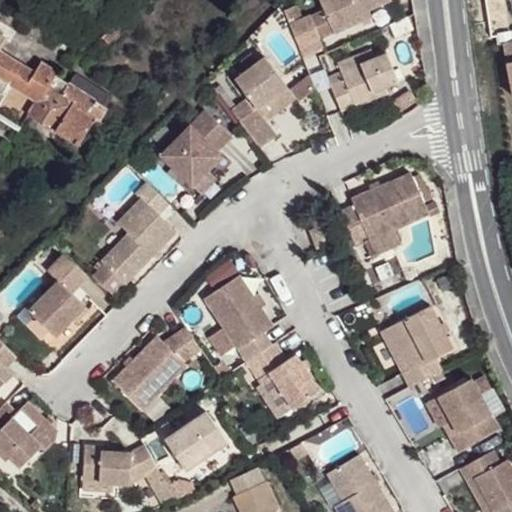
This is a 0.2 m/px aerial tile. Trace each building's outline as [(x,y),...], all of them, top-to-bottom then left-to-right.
[(314,0),(328,31),(362,14),(361,7),(374,0),(314,0)] [(33,69),(0,49),(0,109),(12,86),(37,101),(48,84),(50,76),(33,69)] [(337,65),(339,73),(374,57),(370,51),(337,65)] [(341,78),(329,84),(341,112),(376,98),(374,91),(385,88),(398,82),(386,53),(374,57),(339,73),(341,78)] [(243,97),(227,109),(258,149),(275,136),(263,122),(254,111),(281,88),(260,58),(229,78),(243,97)] [(56,68),(38,59),(33,69),(50,76),(56,68)] [(105,104),(66,82),(60,91),(93,110),(92,116),(98,119),(105,104)] [(60,91),(48,84),(37,101),(30,111),(81,137),(92,116),(93,110),(60,91)] [(281,88),(254,111),(263,122),(290,98),(281,88)] [(228,135),(201,110),(158,156),(191,185),(205,171),(218,155),(214,150),(228,135)] [(212,179),(205,171),(191,185),(199,194),(212,179)] [(355,210),(340,217),(352,242),(360,239),(367,255),(399,241),(393,227),(425,213),(406,172),(349,198),(355,210)] [(164,202),(143,183),(131,195),(137,203),(114,225),(125,234),(99,262),(123,285),(173,232),(160,216),(169,206),(164,202)] [(334,241),(325,221),(310,229),(318,248),(334,241)] [(83,272),(59,251),(45,272),(54,282),(28,311),(52,333),(68,318),(75,324),(87,310),(67,290),(83,272)] [(269,327),(233,276),(203,294),(239,346),(269,327)] [(430,304),(389,324),(412,366),(404,370),(412,385),(443,368),(434,352),(452,342),(430,304)] [(182,363),(157,335),(114,381),(142,408),(182,363)] [(274,340),(243,361),(260,380),(269,376),(293,407),(321,388),(295,354),(287,356),(274,340)] [(13,356),(0,343),(0,386),(12,374),(5,367),(13,356)] [(474,377),(433,399),(459,451),(501,429),(474,377)] [(16,413),(5,403),(0,408),(0,440),(24,466),(61,434),(27,403),(16,413)] [(228,444),(210,413),(169,441),(188,470),(228,444)] [(79,479),(126,484),(157,471),(143,447),(130,454),(99,448),(100,440),(86,438),(79,479)] [(506,460),(498,444),(463,463),(487,511),(497,507),(499,511),(511,511),(511,458),(511,457),(506,460)] [(346,497),(337,502),(342,511),(392,511),(397,508),(362,448),(328,470),(346,497)] [(285,511),(280,507),(287,489),(271,471),(243,489),(249,496),(237,511),(285,511)]
